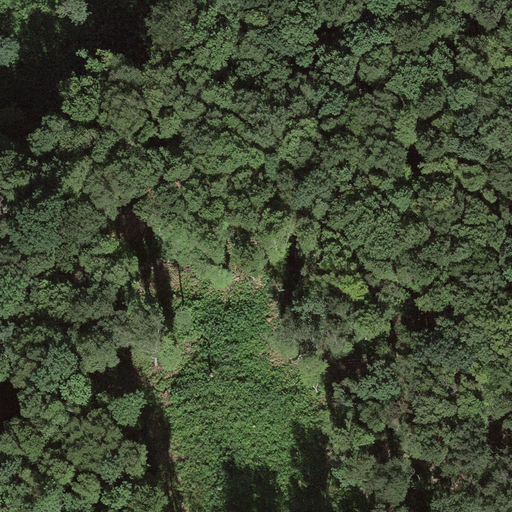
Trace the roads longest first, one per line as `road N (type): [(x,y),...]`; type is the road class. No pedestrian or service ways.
road 1 (track): [(0,345),(199,169)]
road 2 (track): [(199,169),(372,0)]
